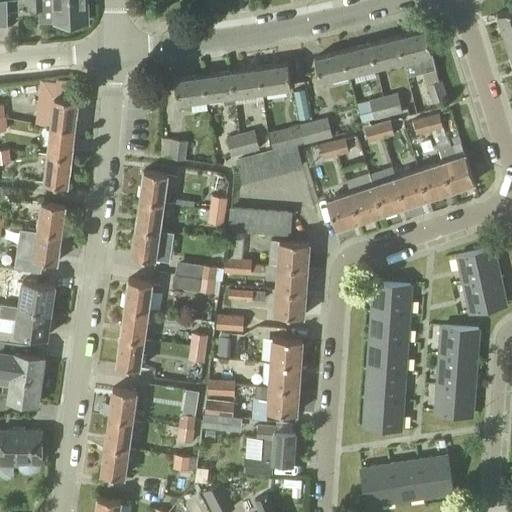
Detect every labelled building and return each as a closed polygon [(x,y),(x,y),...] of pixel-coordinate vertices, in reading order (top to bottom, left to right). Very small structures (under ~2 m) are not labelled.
[(85,0),(26,0),(26,10),(43,10),(43,22),(86,21),(85,0)] [(511,8),(497,13),(505,41),(511,38),(511,8)] [(397,36),(403,59),(407,75),(434,68),(425,29),(397,36)] [(397,36),(369,44),(375,66),(403,59),(397,36)] [(369,44),(342,50),(348,73),(375,66),(369,44)] [(348,73),(342,50),(314,58),(320,80),(348,73)] [(257,67),(261,91),(290,86),(286,63),(257,67)] [(229,71),(232,95),(233,94),(261,91),(257,67),(229,71)] [(202,75),(205,98),(222,96),(232,95),(229,71),(202,75)] [(205,98),(202,75),(174,79),(178,111),(191,109),(190,101),(205,98)] [(426,85),(432,103),(446,98),(440,80),(426,85)] [(396,93),(382,97),(387,115),(401,112),(396,93)] [(232,95),(222,96),(223,105),(235,103),(233,94),(232,95)] [(49,124),(74,127),(77,99),(52,96),(49,124)] [(369,100),(373,119),(387,115),(382,97),(369,100)] [(369,100),(356,103),(361,122),(373,119),(369,100)] [(425,116),(429,131),(441,127),(438,113),(425,116)] [(429,131),(425,116),(412,120),(416,134),(429,131)] [(317,140),(331,136),(326,117),(312,121),(317,140)] [(312,121),(298,124),(303,143),(317,140),(312,121)] [(376,124),(380,138),(393,135),(389,121),(376,124)] [(49,124),(45,153),(70,157),(74,127),(49,124)] [(380,138),(376,124),(364,127),(367,141),(380,138)] [(253,130),(239,134),(244,152),(254,150),(258,149),(253,130)] [(244,152),(239,134),(226,138),(230,156),(244,152)] [(169,157),(171,139),(160,137),(160,156),(169,157)] [(331,141),(335,155),(348,152),(344,137),(331,141)] [(169,157),(184,159),(187,141),(171,139),(169,157)] [(335,155),(331,141),(319,144),(322,158),(335,155)] [(284,147),(290,170),(302,167),(296,144),(284,147)] [(290,170),(284,147),(272,150),(278,173),(290,170)] [(0,149),(0,161),(9,161),(8,149),(0,149)] [(260,153),(266,176),(278,173),(272,150),(260,153)] [(70,157),(45,153),(41,182),(66,186),(70,157)] [(248,156),(254,180),(266,176),(260,153),(248,156)] [(439,161),(448,190),(473,182),(464,153),(439,161)] [(254,180),(248,156),(235,159),(242,183),(254,180)] [(439,161),(418,168),(428,197),(448,190),(439,161)] [(418,168),(393,177),(402,205),(428,197),(418,168)] [(143,170),(139,198),(163,202),(167,173),(143,170)] [(393,177),(371,184),(381,212),(402,205),(393,177)] [(371,184),(347,192),(357,220),(381,212),(371,184)] [(357,220),(347,192),(326,199),(335,228),(357,220)] [(209,209),(224,211),(225,198),(211,196),(209,209)] [(163,202),(139,198),(135,227),(159,230),(163,202)] [(38,201),(35,228),(60,231),(64,204),(38,201)] [(227,230),(240,231),(241,207),(229,207),(227,230)] [(254,208),(241,207),(240,231),(252,232),(254,208)] [(252,232),(264,233),(266,209),(254,208),(252,232)] [(224,211),(209,209),(207,222),(222,224),(224,211)] [(264,233),(277,234),(278,210),(266,209),(264,233)] [(278,210),(277,234),(289,235),(291,211),(278,210)] [(156,245),(159,230),(135,227),(131,255),(167,260),(169,247),(156,245)] [(56,261),(60,231),(35,228),(32,250),(21,248),(20,257),(16,256),(14,268),(39,271),(41,259),(56,261)] [(278,240),(277,265),(307,267),(308,242),(278,240)] [(463,283),(499,275),(492,247),(456,255),(463,283)] [(223,264),(250,266),(251,259),(224,257),(223,264)] [(250,266),(223,264),(223,272),(249,274),(250,266)] [(203,265),(201,278),(215,279),(217,266),(203,265)] [(277,265),(275,289),(305,291),(307,267),(277,265)] [(20,307),(49,311),(53,286),(38,284),(39,271),(14,268),(10,267),(8,279),(23,282),(20,307)] [(505,304),(499,275),(463,283),(469,312),(505,304)] [(215,279),(201,278),(200,291),(213,293),(215,279)] [(123,309),(147,313),(151,282),(127,279),(123,309)] [(371,310),(408,313),(410,284),(373,282),(371,310)] [(275,289),(273,314),(303,316),(305,291),(275,289)] [(264,301),(265,292),(229,290),(228,298),(264,301)] [(5,305),(0,303),(0,316),(18,319),(16,330),(16,331),(16,333),(31,335),(45,337),(49,311),(20,307),(5,305)] [(119,336),(143,339),(147,313),(123,309),(119,336)] [(406,342),(408,313),(371,310),(369,339),(406,342)] [(215,328),(228,329),(229,315),(216,314),(215,328)] [(229,315),(228,329),(242,331),(243,316),(229,315)] [(441,325),(439,354),(475,357),(478,328),(441,325)] [(0,340),(14,343),(29,345),(31,335),(16,333),(16,331),(0,328),(0,340)] [(189,346),(204,348),(206,335),(191,333),(189,346)] [(143,339),(119,336),(115,364),(139,367),(143,339)] [(269,363),(299,365),(301,340),(271,337),(269,363)] [(404,371),(406,342),(369,339),(367,368),(404,371)] [(204,348),(189,346),(187,359),(202,361),(204,348)] [(0,372),(40,379),(41,375),(44,373),(45,365),(43,362),(43,357),(33,356),(0,351),(0,372)] [(439,354),(437,383),(473,386),(475,357),(439,354)] [(269,363),(268,383),(298,385),(299,365),(269,363)] [(367,368),(365,397),(402,400),(404,371),(367,368)] [(37,403),(40,379),(0,372),(0,384),(10,386),(8,399),(37,403)] [(207,380),(206,393),(220,394),(221,381),(207,380)] [(221,381),(220,394),(234,394),(235,381),(221,381)] [(298,385),(268,383),(268,387),(256,386),(255,397),(267,397),(266,410),(296,412),(298,385)] [(473,386),(437,383),(434,412),(471,415),(473,386)] [(108,414),(132,418),(135,391),(112,388),(108,414)] [(402,400),(365,397),(363,426),(399,429),(402,400)] [(221,415),(231,416),(233,401),(205,399),(204,413),(221,415)] [(178,426),(193,428),(195,416),(179,413),(178,424),(178,426)] [(201,416),(200,426),(220,428),(221,415),(204,413),(201,413),(201,416)] [(108,414),(104,445),(128,448),(132,418),(108,414)] [(245,457),(244,470),(271,473),(272,461),(292,462),(294,433),(275,431),(275,426),(257,425),(256,438),(262,439),(260,458),(245,457)] [(193,428),(178,426),(176,439),(191,441),(193,428)] [(38,464),(38,462),(40,462),(40,430),(0,430),(0,461),(16,462),(16,464),(19,470),(24,473),(30,473),(36,470),(38,464)] [(128,448),(104,445),(100,473),(124,476),(128,448)] [(172,467),(187,469),(189,456),(174,454),(172,467)] [(417,459),(424,496),(452,491),(446,454),(417,459)] [(395,501),(424,496),(417,459),(389,464),(395,501)] [(395,501),(389,464),(360,469),(366,506),(395,501)] [(283,485),(299,487),(300,478),(284,477),(283,485)] [(223,511),(233,507),(220,482),(203,491),(214,511),(223,511)] [(273,511),(272,509),(266,494),(254,498),(259,511),(273,511)] [(94,511),(118,511),(120,500),(97,497),(94,511)]
